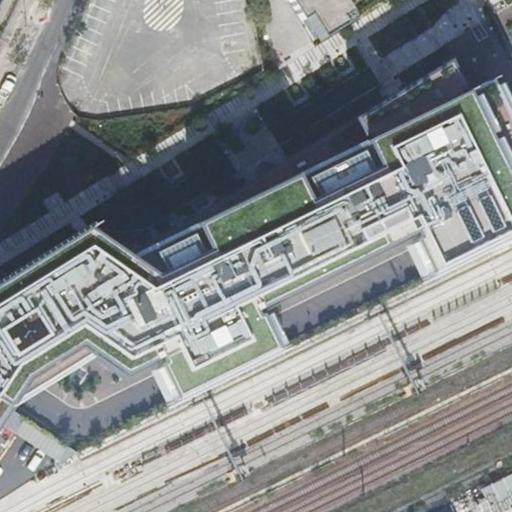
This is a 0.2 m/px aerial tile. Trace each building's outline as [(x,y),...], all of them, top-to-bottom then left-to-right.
[(0,0),(0,33),(11,11),(15,0),(0,0)] [(90,94),(112,24),(141,33),(151,0),(90,0),(64,83),(72,85),(71,88),(90,94)] [(287,0),(312,39),(353,14),(343,0),(287,0)] [(130,110),(147,138),(254,74),(232,38),(216,47),(217,48),(199,59),(174,18),(151,32),(162,49),(132,67),(151,98),(130,110)] [(0,416),(7,406),(27,394),(92,355),(124,375),(159,358),(161,362),(157,364),(168,386),(175,400),(278,350),(271,336),(260,314),(256,316),(254,312),(414,234),(416,238),(412,240),(422,261),(429,276),(511,235),(511,190),(510,192),(508,188),(511,185),(511,122),(491,79),(461,94),(458,90),(463,87),(449,59),(263,174),(128,256),(87,227),(0,281),(0,416)] [(511,472),(478,487),(489,511),(495,511),(511,504),(511,472)]
